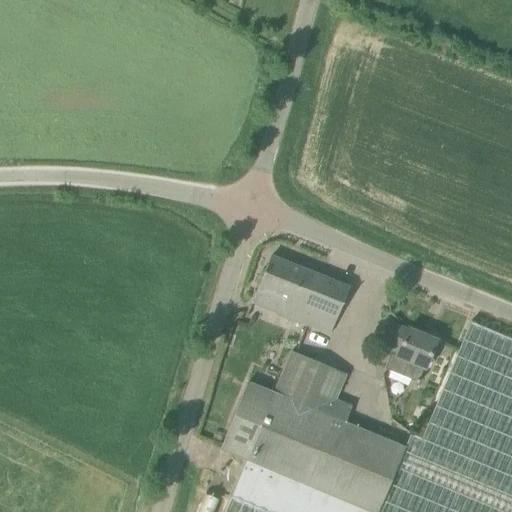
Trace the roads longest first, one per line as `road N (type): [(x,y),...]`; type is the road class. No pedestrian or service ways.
road 1 (unclassified): [(158,511),(248,209)]
road 2 (unclassified): [(511,312),(248,209)]
road 3 (unclassified): [(0,179),(177,191),(248,209)]
road 4 (unclassified): [(248,209),(309,0)]
